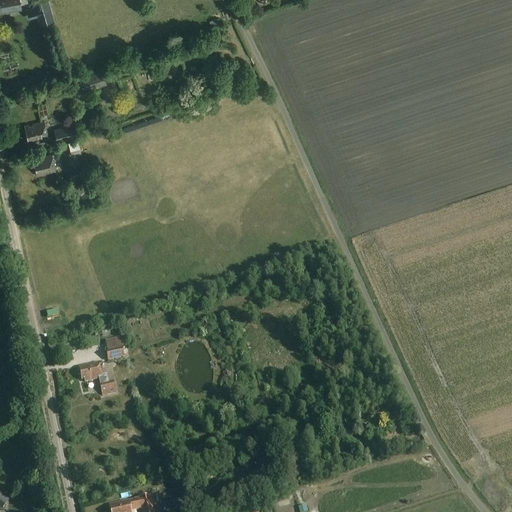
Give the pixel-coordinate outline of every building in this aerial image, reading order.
[(22,9),(20,0),(0,0),(0,7),(1,11),(12,9),(12,11),(22,9)] [(47,0),(32,0),(40,26),(54,22),(47,0)] [(83,93),(107,85),(102,68),(77,76),(83,93)] [(48,137),(44,121),(25,126),(29,142),(48,137)] [(77,136),(74,125),(54,130),(57,141),(77,136)] [(70,157),(79,154),(76,144),(67,147),(70,157)] [(55,171),(51,155),(33,159),(36,175),(55,171)] [(123,358),(121,348),(105,351),(107,361),(123,358)] [(101,376),(98,362),(78,367),(81,379),(84,379),(85,382),(99,379),(102,395),(115,392),(112,380),(108,381),(106,374),(101,376)] [(469,465),(463,468),(467,477),(473,474),(469,465)] [(129,511),(139,509),(140,511),(152,511),(148,495),(137,498),(137,499),(134,500),(134,499),(127,500),(127,501),(109,505),(110,511),(129,511)] [(187,507),(186,498),(165,503),(166,511),(187,507)]
